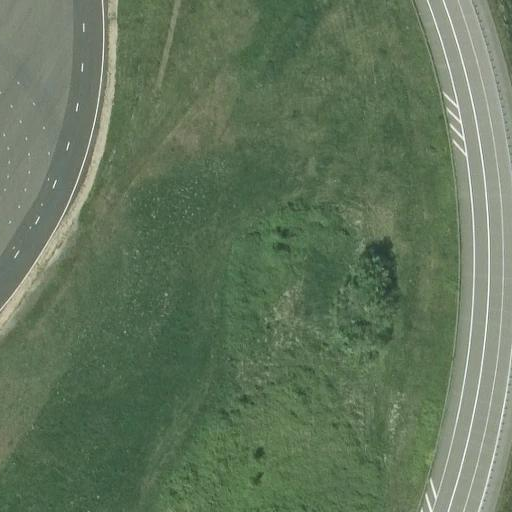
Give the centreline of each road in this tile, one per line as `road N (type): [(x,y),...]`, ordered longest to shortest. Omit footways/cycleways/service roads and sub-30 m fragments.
road 1 (unknown): [(449,0),(482,114),(496,268),(479,422),(454,511)]
road 2 (unknown): [(88,0),(84,89),(64,175),(0,286)]
